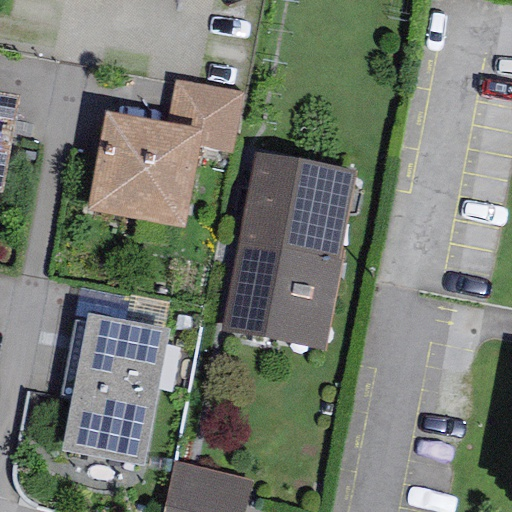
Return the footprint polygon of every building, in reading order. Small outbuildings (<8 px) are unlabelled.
[(175,82),(167,125),(201,130),(197,148),(229,154),(240,93),(175,82)] [(0,188),(17,95),(0,91),(0,188)] [(104,113),(86,211),(183,228),(197,148),(201,130),(167,125),(104,113)] [(324,353),(356,171),(251,153),(219,334),(324,353)] [(70,404),(61,452),(142,466),(167,330),(86,315),(85,323),(70,404)] [(70,404),(85,323),(74,321),(59,402),(70,404)] [(174,464),(162,511),(243,511),(251,483),(174,464)]
